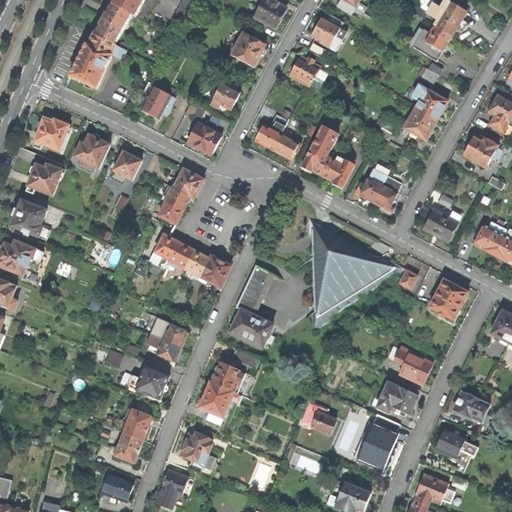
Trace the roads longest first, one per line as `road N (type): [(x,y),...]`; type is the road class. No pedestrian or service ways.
road 1 (residential): [(245,265),(140,511)]
road 2 (residential): [(390,511),(493,287)]
road 3 (residential): [(511,36),(397,238)]
road 4 (residential): [(217,174),(22,78)]
road 5 (residential): [(313,0),(234,144),(227,177)]
road 6 (residential): [(217,174),(185,235),(245,265)]
road 7 (residential): [(397,238),(282,178)]
